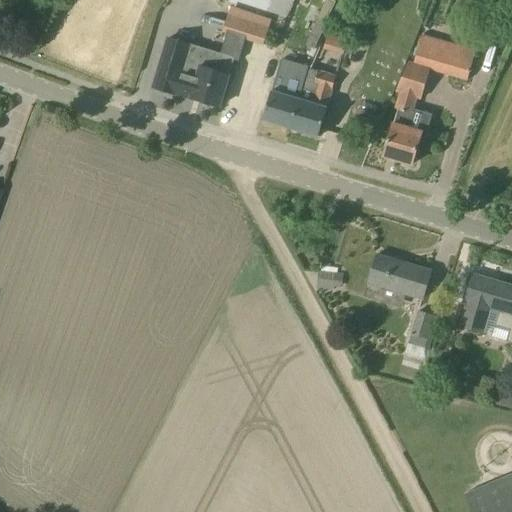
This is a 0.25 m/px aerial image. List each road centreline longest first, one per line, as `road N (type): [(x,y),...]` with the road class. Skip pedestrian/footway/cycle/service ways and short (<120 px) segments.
road 1 (tertiary): [(0,70),(511,241)]
road 2 (track): [(415,511),(221,147)]
